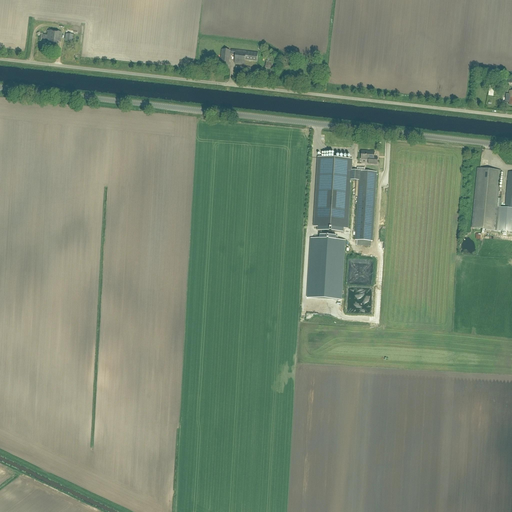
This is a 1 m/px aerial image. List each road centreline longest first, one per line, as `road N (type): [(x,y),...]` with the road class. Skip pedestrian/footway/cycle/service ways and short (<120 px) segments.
road 1 (tertiary): [(0,88),(511,147)]
road 2 (unclassified): [(511,117),(0,60)]
